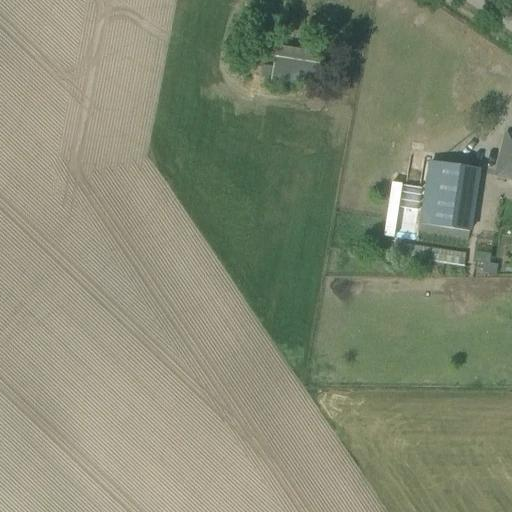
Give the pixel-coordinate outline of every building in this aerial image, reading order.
[(253,34),(247,73),(324,85),(329,45),(253,34)] [(511,181),(511,137),(505,136),(495,177),(511,181)] [(420,226),(468,233),(477,171),(429,164),(420,226)] [(401,199),(399,214),(415,217),(417,202),(401,199)] [(398,224),(396,239),(411,241),(413,226),(398,224)] [(422,251),(422,260),(449,259),(448,250),(422,251)]
